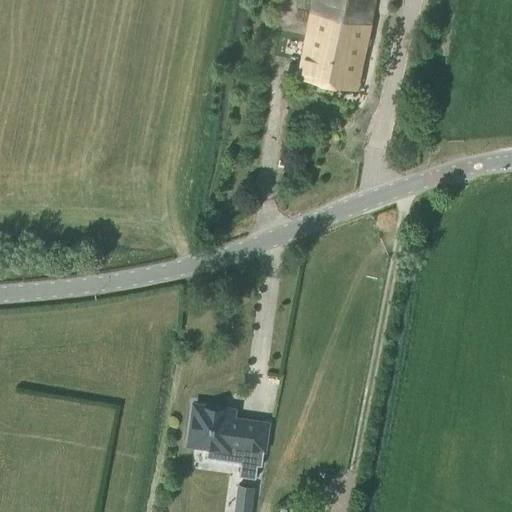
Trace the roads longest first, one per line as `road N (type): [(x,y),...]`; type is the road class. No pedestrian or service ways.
road 1 (unclassified): [(0,295),(188,267),(450,174),(511,163)]
road 2 (track): [(188,267),(179,199),(213,0)]
